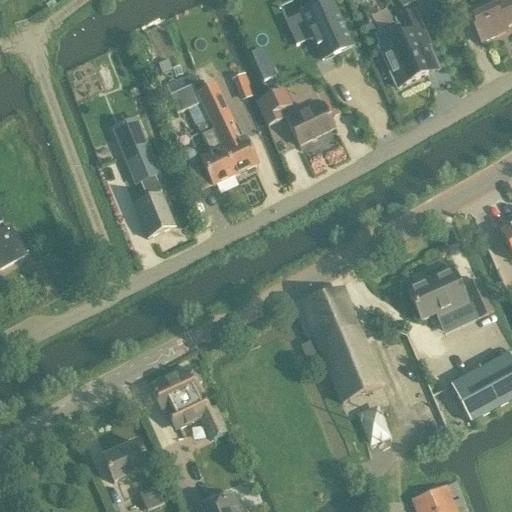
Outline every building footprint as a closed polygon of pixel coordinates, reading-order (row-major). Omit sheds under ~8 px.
[(511,0),(497,0),(466,14),(480,45),(497,37),(495,33),(511,25),(511,0)] [(52,1),(45,6),(49,11),(56,6),(52,1)] [(312,40),(322,62),(351,48),(330,3),(287,23),(297,46),(295,46),(296,48),(312,40)] [(398,26),(373,37),(397,90),(427,77),(416,52),(427,47),(412,14),(396,21),(398,26)] [(174,74),(166,53),(156,57),(163,77),(174,74)] [(266,64),(258,68),(264,82),(272,78),(266,64)] [(256,167),(243,140),(232,145),(223,127),(224,126),(220,117),(229,112),(216,86),(195,96),(208,122),(234,178),(256,167)] [(191,89),(168,97),(175,116),(198,108),(191,89)] [(283,92),(260,103),(255,105),(267,129),(281,122),(277,114),(291,108),(283,92)] [(299,148),(334,130),(322,106),(296,119),(294,115),(285,120),(299,148)] [(234,178),(208,122),(196,128),(209,156),(186,167),(199,194),(211,188),(212,189),(234,178)] [(136,124),(112,134),(122,159),(146,150),(136,124)] [(146,202),(133,207),(146,240),(150,239),(173,230),(154,181),(139,187),(146,202)] [(0,270),(25,257),(10,229),(0,234),(0,225),(0,226),(0,224),(0,270)] [(511,225),(498,234),(511,259),(511,225)] [(439,318),(465,306),(449,270),(424,281),(426,285),(406,294),(419,322),(438,314),(439,318)] [(477,321),(491,314),(477,283),(463,289),(477,321)] [(341,406),(382,389),(342,293),(301,310),(341,406)] [(469,424),(511,401),(511,366),(507,357),(450,388),(469,424)] [(207,413),(186,369),(149,387),(162,414),(169,411),(178,430),(198,421),(209,444),(228,435),(215,409),(207,413)] [(111,485),(147,470),(136,444),(100,460),(111,485)] [(149,511),(164,506),(157,489),(139,496),(145,511),(149,511)] [(413,511),(453,511),(444,489),(410,503),(413,511)] [(238,511),(233,497),(196,511),(238,511)]
